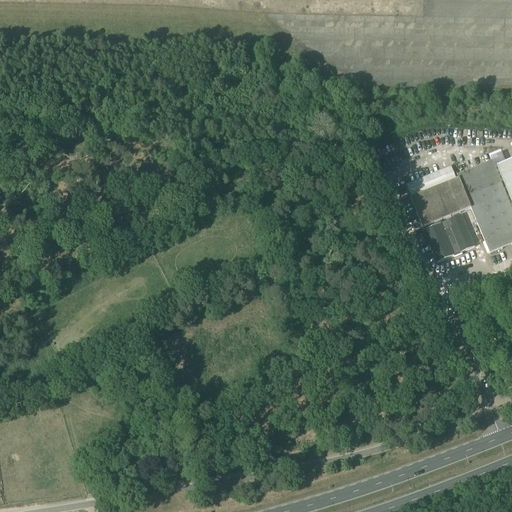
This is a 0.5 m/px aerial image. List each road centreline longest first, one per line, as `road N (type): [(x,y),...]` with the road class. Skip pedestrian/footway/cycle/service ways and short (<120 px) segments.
road 1 (primary): [(497,438),(286,511)]
road 2 (track): [(90,496),(35,346)]
road 3 (primary): [(386,511),(511,464)]
